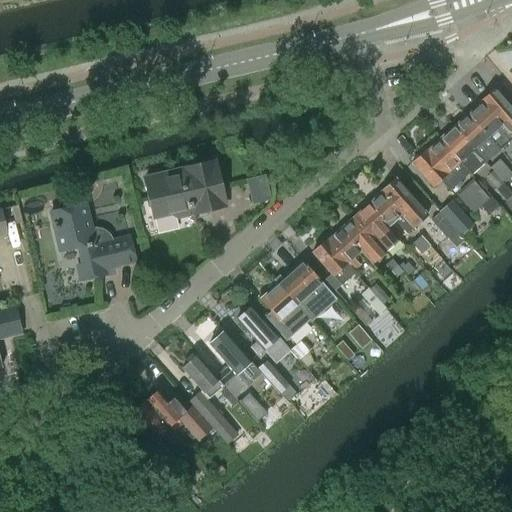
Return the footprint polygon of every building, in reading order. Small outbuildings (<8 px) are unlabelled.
[(511,108),(495,90),(480,102),(481,103),(511,137),(511,108)] [(499,150),(511,138),(511,137),(481,103),(468,115),(499,150)] [(468,115),(454,128),(485,163),(499,150),(468,115)] [(485,163),(454,128),(440,140),(470,173),(472,175),(485,163)] [(440,140),(427,152),(456,185),(470,173),(440,140)] [(426,151),(412,164),(432,187),(440,180),(449,191),(456,185),(427,152),(426,151)] [(502,183),(504,184),(511,176),(511,174),(499,160),(490,168),(493,172),(502,183)] [(144,178),(153,217),(175,212),(176,215),(178,217),(188,214),(190,212),(189,208),(192,207),(192,205),(203,203),(205,210),(225,206),(214,161),(144,178)] [(493,172),(488,177),(497,188),(502,183),(493,172)] [(264,176),(252,179),(257,194),(268,191),(264,176)] [(395,179),(381,191),(413,228),(427,215),(395,179)] [(473,213),(488,199),(473,183),(458,196),(473,213)] [(407,233),(413,228),(381,191),(381,192),(382,193),(368,205),(388,227),(395,220),(407,233)] [(451,201),(439,212),(440,212),(456,231),(460,235),(472,224),(451,201)] [(130,240),(112,244),(111,242),(110,240),(108,238),(106,237),(105,236),(103,235),(100,234),(98,234),(96,233),(94,234),(92,234),(85,205),(50,213),(59,251),(81,245),(89,278),(106,274),(105,271),(136,264),(130,240)] [(368,205),(354,217),(385,252),(399,239),(388,227),(368,205)] [(440,212),(431,221),(447,239),(456,231),(440,212)] [(385,252),(354,217),(340,229),(360,251),(372,264),(385,252)] [(340,229),(327,241),(353,271),(360,265),(353,258),(360,251),(340,229)] [(428,244),(420,235),(411,243),(419,252),(428,244)] [(327,241),(326,240),(312,253),(331,275),(325,280),(335,291),(342,284),(343,284),(355,273),(353,271),(327,241)] [(392,260),(386,265),(396,276),(401,271),(392,260)] [(293,268),(277,283),(309,319),(334,296),(303,261),(294,269),(293,268)] [(418,275),(412,281),(422,293),(429,287),(418,275)] [(309,319),(277,283),(260,298),(272,311),(265,317),(286,340),(309,319)] [(375,284),(370,289),(383,304),(389,299),(375,284)] [(369,288),(362,294),(380,314),(387,308),(369,288)] [(0,329),(20,325),(15,305),(0,308),(0,368),(0,366),(0,338),(0,339),(0,338),(0,329)] [(256,342),(251,347),(257,355),(263,349),(277,364),(291,352),(251,307),(236,320),(256,342)] [(224,331),(209,344),(228,365),(215,377),(223,386),(236,374),(246,386),(260,374),(257,369),(250,361),(244,354),(224,331)] [(300,341),(290,350),(298,359),(307,369),(314,363),(309,350),(300,341)] [(341,341),(335,346),(347,360),(353,355),(341,341)] [(223,386),(215,377),(197,356),(182,368),(208,399),(223,386)] [(266,361),(257,369),(260,374),(278,394),(287,385),(266,361)] [(232,405),(236,401),(225,388),(221,392),(232,405)] [(145,401),(168,427),(179,417),(198,438),(210,428),(192,406),(185,412),(173,399),(169,402),(158,390),(145,401)] [(248,394),(239,401),(256,421),(265,414),(248,394)] [(228,444),(238,435),(209,405),(208,406),(199,395),(190,402),(228,444)] [(180,441),(168,427),(145,401),(132,413),(143,426),(139,429),(148,439),(143,443),(158,460),(180,441)]
